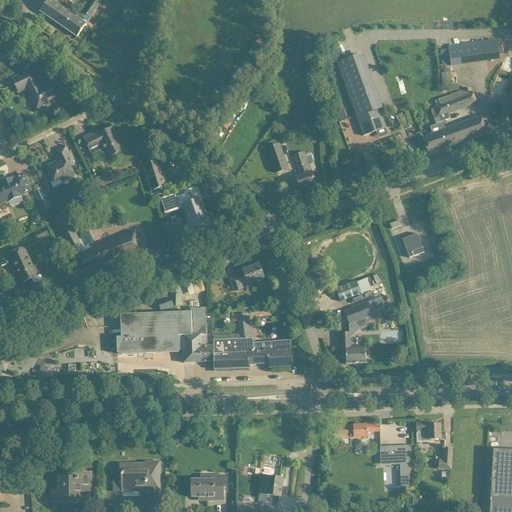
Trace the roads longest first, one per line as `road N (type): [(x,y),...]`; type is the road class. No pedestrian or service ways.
road 1 (tertiary): [(15,327),(275,229)]
road 2 (secondary): [(0,405),(255,396)]
road 3 (unclassified): [(275,229),(508,136)]
road 4 (tertiary): [(275,229),(244,191),(103,90)]
road 5 (unclassified): [(316,371),(315,338),(275,229)]
road 6 (secondary): [(370,394),(511,393)]
road 7 (tertiary): [(103,90),(0,12)]
